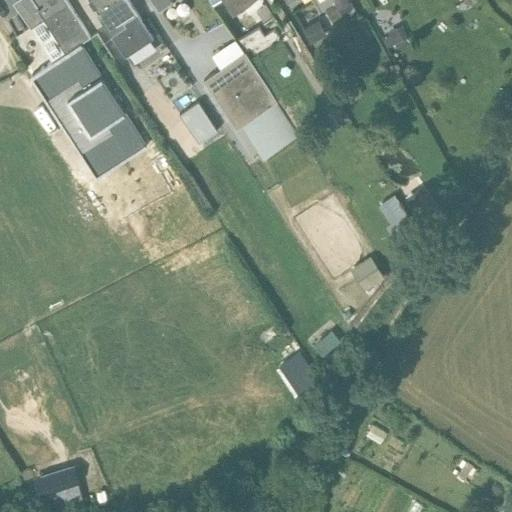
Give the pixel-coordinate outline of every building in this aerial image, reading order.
[(13,0),(41,42),(53,35),(64,54),(81,44),(90,37),(66,0),(13,0)] [(110,39),(122,57),(152,38),(144,24),(127,0),(90,0),(98,12),(95,14),(110,39)] [(152,0),(159,11),(176,0),(152,0)] [(210,0),(213,4),(219,0),(223,0),(232,14),(246,5),(243,0),(210,0)] [(258,14),(265,25),(275,19),(267,8),(258,14)] [(396,48),(411,39),(403,24),(387,33),(396,48)] [(258,27),(236,41),(244,54),(249,61),(283,39),(276,29),(264,37),(258,27)] [(147,144),(82,46),(31,75),(96,178),(147,144)] [(298,137),(249,61),(244,54),(204,81),(237,131),(242,126),(264,159),(298,137)] [(419,188),(406,197),(421,219),(435,209),(419,188)] [(422,235),(413,222),(396,195),(377,207),(389,224),(388,225),(402,247),(422,235)] [(375,254),(353,265),(364,287),(386,277),(375,254)] [(341,341),(331,330),(313,346),(322,357),(341,341)] [(284,362),(299,389),(319,378),(305,351),(284,362)] [(76,470),(37,482),(41,496),(43,495),(47,509),(85,497),(76,470)]
